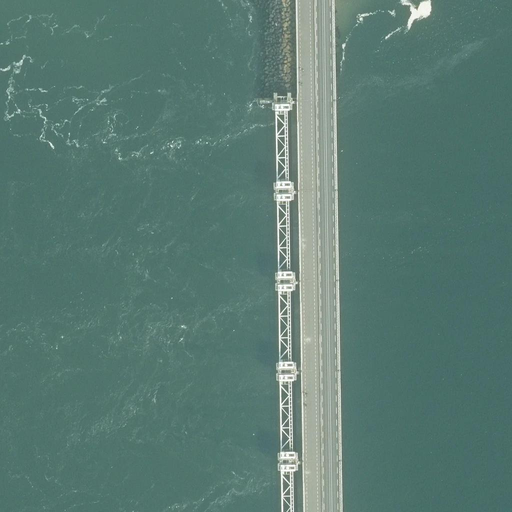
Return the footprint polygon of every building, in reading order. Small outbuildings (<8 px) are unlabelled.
[(291,98),(274,98),(274,104),(273,104),(273,111),(275,111),(276,112),(289,112),(289,111),(292,111),(292,104),(291,104),(291,98)] [(291,183),(277,183),(277,184),(274,184),(274,201),(277,201),(277,202),(291,202),(291,201),(294,201),(294,183),(291,183)] [(292,272),(278,273),(278,274),(276,274),(276,291),(278,291),(278,292),(293,292),(293,291),(295,291),(295,273),(292,273),(292,272)] [(293,363),(279,363),(279,364),(277,364),(277,381),(280,381),(280,382),(294,382),(294,381),(296,381),(296,363),(293,363)] [(295,452),(281,453),(281,454),(278,454),(278,471),(281,471),(281,472),(295,471),(295,470),(298,470),(298,453),(295,453),(295,452)]
